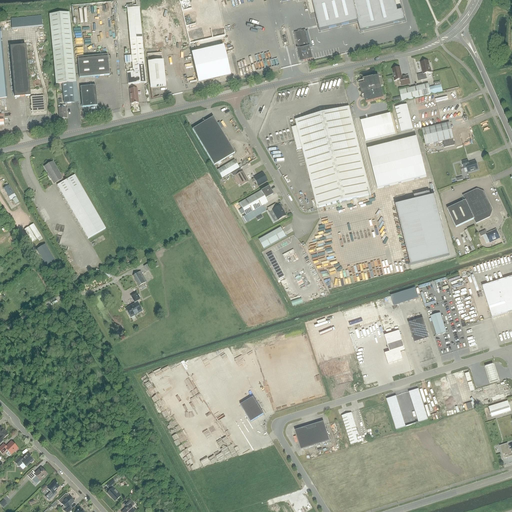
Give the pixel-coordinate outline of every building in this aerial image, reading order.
[(394,0),(281,0),(282,2),(290,0),(312,0),(320,31),(358,22),(361,32),(405,21),(402,11),(398,12),(394,0)] [(127,72),(128,84),(146,83),(139,7),(127,8),(133,71),(127,72)] [(62,84),(64,104),(74,103),(72,83),(76,83),(69,13),(49,15),(56,85),(62,84)] [(43,15),(11,18),(12,27),(44,25),(43,15)] [(306,30),(295,33),(299,49),(297,50),(300,62),(313,59),(306,30)] [(30,87),(27,53),(26,45),(10,47),(15,97),(42,95),(41,88),(30,89),(30,87)] [(188,52),(194,83),(227,75),(220,45),(188,52)] [(79,78),(110,75),(108,55),(77,58),(79,78)] [(150,88),(166,86),(163,61),(148,63),(150,88)] [(426,74),(432,72),(431,69),(430,69),(428,62),(421,64),(423,73),(417,75),(419,81),(427,79),(426,74)] [(401,85),(410,83),(408,77),(402,78),(400,68),(392,70),(394,77),(393,77),(394,81),(400,80),(401,85)] [(358,81),(362,96),(364,95),(366,103),(384,98),(378,76),(373,77),(358,81)] [(428,84),(399,91),(402,101),(443,91),(441,85),(429,87),(428,84)] [(80,87),(82,108),(97,106),(96,86),(80,87)] [(139,104),(137,89),(130,90),(131,104),(139,104)] [(32,113),(45,112),(43,96),(30,97),(32,113)] [(406,105),(395,108),(401,132),(412,129),(410,121),(406,105)] [(306,165),(317,208),(371,195),(360,151),(349,107),(295,120),(297,127),(292,128),(297,150),(302,148),(306,165)] [(59,119),(67,118),(66,108),(58,109),(59,119)] [(389,113),(360,120),(365,140),(394,132),(389,113)] [(192,129),(214,166),(235,153),(213,117),(192,129)] [(443,141),(444,147),(454,145),(453,139),(449,123),(422,129),(426,145),(443,141)] [(416,138),(368,150),(378,189),(426,177),(416,138)] [(222,178),(239,168),(235,160),(217,171),(222,178)] [(468,172),(478,169),(476,161),(469,163),(468,160),(462,162),(464,168),(467,167),(468,172)] [(57,186),(88,240),(105,229),(74,176),(63,182),(62,180),(63,179),(53,162),(44,167),(54,185),(57,183),(59,185),(57,186)] [(240,169),(231,174),(233,177),(236,175),(242,172),(240,169)] [(236,175),(233,177),(238,186),(241,184),(242,186),(249,182),(243,171),(242,172),(236,175)] [(257,177),(252,180),(253,182),(256,181),(258,186),(267,181),(263,173),(260,175),(257,177)] [(8,197),(14,194),(9,186),(3,189),(8,197)] [(242,209),(239,211),(241,215),(244,213),(246,215),(268,203),(265,199),(273,194),(269,187),(261,191),(239,204),(242,209)] [(492,210),(484,192),(477,189),(468,194),(463,196),(465,200),(447,209),(456,227),(474,219),(476,223),(481,221),(490,217),(492,210)] [(415,201),(396,206),(411,266),(450,256),(435,196),(430,197),(429,192),(414,196),(415,201)] [(277,208),(275,204),(267,208),(270,212),(273,210),(278,220),(285,216),(280,206),(277,208)] [(39,241),(42,239),(33,224),(24,230),(32,242),(37,239),(39,241)] [(281,228),(259,240),(264,249),(286,236),(281,228)] [(485,230),(479,233),(481,236),(486,234),(490,242),(500,238),(496,230),(490,233),(490,232),(487,233),(485,230)] [(45,244),(36,250),(46,266),(55,261),(45,244)] [(271,253),(266,256),(279,279),(284,277),(271,253)] [(96,269),(95,272),(111,278),(112,275),(96,269)] [(146,282),(140,272),(132,276),(138,287),(146,282)] [(499,282),(499,281),(482,286),(492,318),(509,313),(508,312),(511,310),(511,277),(507,279),(503,281),(499,282)] [(415,289),(390,296),(393,306),(418,298),(415,289)] [(425,306),(431,304),(431,302),(426,303),(423,292),(421,292),(425,306)] [(136,293),(131,296),(135,304),(125,309),(130,318),(142,311),(136,302),(140,300),(136,293)] [(440,313),(431,317),(437,336),(446,333),(440,313)] [(423,319),(408,323),(414,343),(429,338),(423,319)] [(390,352),(385,354),(388,365),(402,360),(400,352),(405,351),(399,331),(385,336),(390,352)] [(486,366),(491,382),(498,380),(494,364),(486,366)] [(470,372),(465,373),(470,391),(475,390),(470,372)] [(253,397),(240,405),(251,422),(264,414),(253,397)] [(508,401),(489,407),(491,417),(511,411),(508,401)] [(351,413),(342,416),(351,445),(358,443),(356,436),(358,435),(351,413)] [(326,428),(323,422),(295,431),(301,450),(329,441),(326,428)] [(15,452),(18,449),(11,442),(6,447),(3,445),(0,447),(0,451),(2,454),(7,450),(8,452),(11,455),(14,452),(15,452)] [(511,446),(509,448),(508,443),(500,446),(502,454),(511,450),(511,446)] [(22,464),(25,468),(30,463),(31,464),(33,461),(31,459),(31,458),(28,455),(22,460),(20,458),(15,463),(19,467),(22,464)] [(32,471),(27,476),(31,480),(35,476),(40,481),(47,474),(41,468),(35,473),(32,471)] [(108,489),(115,483),(112,480),(106,486),(108,489)] [(49,501),(57,494),(54,491),(59,487),(54,481),(47,488),(50,492),(45,497),(49,501)] [(114,502),(121,496),(113,487),(107,493),(114,502)] [(74,502),(67,495),(67,496),(66,495),(59,502),(64,507),(62,509),(64,511),(68,511),(71,510),(69,507),(74,502)] [(345,496),(338,498),(342,511),(349,508),(348,505),(354,503),(352,496),(346,497),(345,496)] [(133,511),(135,511),(131,507),(134,505),(130,500),(125,505),(127,508),(122,511),(133,511)]
